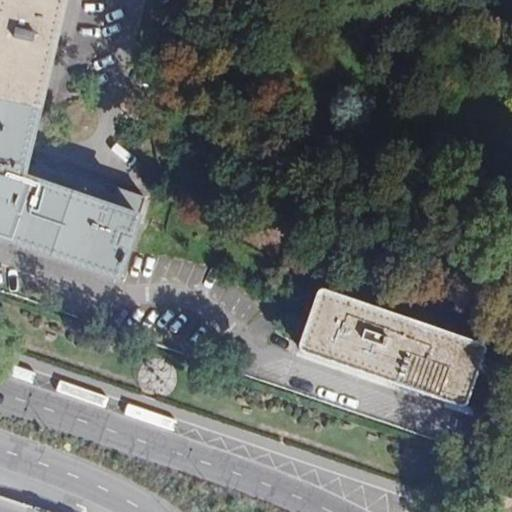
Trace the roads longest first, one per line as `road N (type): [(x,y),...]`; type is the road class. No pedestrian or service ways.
road 1 (secondary): [(334,511),(0,394)]
road 2 (secondary): [(0,449),(147,511)]
